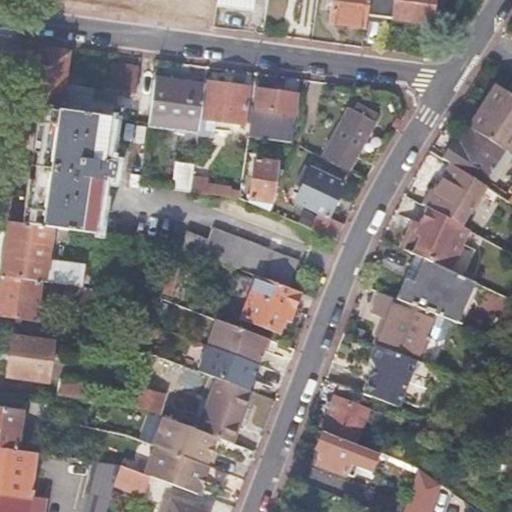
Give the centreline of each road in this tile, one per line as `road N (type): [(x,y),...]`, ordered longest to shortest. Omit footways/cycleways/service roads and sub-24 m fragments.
road 1 (residential): [(450,82),(339,292),(257,511)]
road 2 (residential): [(450,82),(0,17)]
